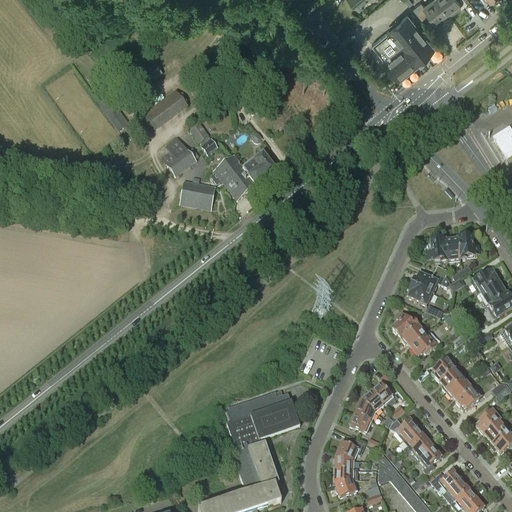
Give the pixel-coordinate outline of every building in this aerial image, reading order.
[(349,0),(357,9),(368,0),(349,0)] [(434,22),(446,13),(440,4),(437,7),(432,0),(430,0),(423,5),(421,3),(413,9),(422,19),(429,14),(434,22)] [(432,0),(437,7),(440,4),(446,13),(447,13),(449,15),(452,15),(460,9),(460,6),(459,4),(460,3),(457,0),(432,0)] [(432,48),(407,16),(400,22),(398,19),(390,26),(391,29),(387,32),(387,33),(371,45),(384,61),(383,61),(399,82),(415,70),(413,68),(417,65),(414,62),(432,48)] [(148,59),(120,81),(134,100),(162,77),(148,59)] [(104,92),(94,99),(93,100),(118,133),(128,126),(104,92)] [(173,92),(141,117),(152,133),(185,108),(173,92)] [(209,139),(200,126),(188,134),(198,148),(209,139)] [(511,135),(511,134),(509,130),(495,139),(508,161),(511,158),(511,137),(511,136),(511,135)] [(250,137),(250,141),(254,144),(257,145),(259,143),(259,139),(256,135),(253,135),(250,137)] [(170,154),(161,162),(175,179),(195,164),(176,141),(166,149),(170,154)] [(218,151),(211,142),(200,150),(207,159),(218,151)] [(233,160),(214,175),(215,176),(211,179),(217,187),(221,183),(237,203),(256,189),(255,188),(275,172),(262,156),(243,172),(233,160)] [(184,186),(180,207),(210,212),(214,191),(184,186)] [(451,201),(453,199),(446,191),(444,193),(451,201)] [(457,242),(458,263),(467,262),(466,260),(474,259),(474,257),(479,257),(478,249),(473,249),(472,239),(457,241),(457,242)] [(440,265),(446,264),(444,242),(430,244),(431,254),(426,255),(427,263),(432,262),(432,264),(440,263),(440,265)] [(446,264),(458,263),(457,242),(445,243),(445,242),(444,242),(446,264)] [(438,276),(445,279),(448,273),(437,268),(434,274),(438,276)] [(457,276),(460,281),(471,274),(468,269),(457,276)] [(498,284),(494,278),(496,277),(492,271),(472,284),(480,296),(498,284)] [(449,286),(445,279),(438,276),(434,274),(434,276),(433,276),(430,281),(418,276),(416,281),(414,280),(411,287),(431,296),(436,286),(440,287),(445,289),(449,286)] [(455,284),(460,282),(460,281),(457,276),(452,279),(455,284)] [(460,282),(455,284),(449,289),(453,295),(464,288),(460,282)] [(506,297),(498,284),(480,296),(488,308),(506,297)] [(431,296),(411,287),(407,294),(410,295),(408,300),(426,308),(431,296)] [(511,303),(507,296),(506,297),(488,308),(496,321),(511,310),(511,303)] [(425,315),(431,317),(436,319),(439,313),(428,309),(425,315)] [(457,309),(450,314),(453,320),(461,315),(457,309)] [(391,331),(400,342),(417,328),(413,322),(410,325),(402,315),(395,321),(399,325),(391,331)] [(425,337),(417,328),(400,342),(400,343),(402,342),(409,350),(425,337)] [(453,345),(462,337),(459,332),(449,341),(453,345)] [(466,340),(470,346),(482,339),(478,333),(466,340)] [(482,339),(470,346),(474,352),(492,341),(489,335),(482,339)] [(425,337),(409,350),(418,361),(423,356),(425,358),(438,347),(429,336),(426,338),(425,337)] [(462,337),(453,345),(457,350),(466,343),(462,337)] [(474,356),(469,361),(472,365),(478,360),(474,356)] [(430,375),(439,385),(454,372),(457,370),(449,360),(430,375)] [(496,365),(490,369),(494,375),(500,371),(496,365)] [(462,382),(454,372),(439,385),(442,389),(441,390),(445,396),(462,382)] [(381,379),(379,380),(386,388),(391,383),(384,376),(381,379)] [(462,382),(445,396),(450,401),(452,400),(454,404),(470,391),(462,382)] [(380,386),(376,390),(375,390),(371,392),(372,394),(371,394),(383,409),(385,407),(387,410),(390,410),(395,406),(395,403),(397,402),(394,398),(392,400),(380,386)] [(491,394),(495,398),(507,389),(506,387),(499,387),(491,394)] [(507,389),(495,398),(500,403),(510,394),(507,389)] [(479,401),(470,391),(454,404),(463,414),(479,401)] [(375,415),(383,409),(371,394),(367,398),(365,397),(362,400),(363,402),(360,404),(375,415)] [(275,395),(264,399),(226,412),(230,425),(274,410),(271,402),(276,401),(275,395)] [(299,428),(291,404),(290,404),(288,397),(276,401),(271,402),(274,410),(230,425),(226,426),(235,451),(258,443),(258,442),(299,428)] [(371,425),(375,415),(360,404),(358,408),(357,408),(355,412),(356,413),(354,418),(371,425)] [(400,409),(392,416),(396,421),(404,414),(400,409)] [(491,412),(474,427),(483,437),(497,425),(500,422),(491,412)] [(366,436),(371,425),(354,418),(353,419),(352,419),(350,423),(351,424),(349,429),(366,436)] [(395,434),(403,443),(418,431),(414,427),(413,426),(409,422),(402,429),(396,423),(390,428),(389,432),(395,434)] [(497,425),(483,437),(487,442),(485,443),(489,447),(504,434),(497,425)] [(422,435),(418,431),(403,443),(410,452),(424,440),(421,437),(422,435)] [(511,443),(504,434),(489,447),(494,454),(496,453),(500,457),(511,447),(511,443)] [(418,461),(433,449),(430,445),(428,445),(424,440),(410,452),(418,461)] [(378,452),(381,446),(369,441),(367,447),(378,452)] [(260,448),(258,443),(235,451),(230,453),(244,493),(207,506),(208,510),(202,511),(257,511),(280,504),(275,488),(279,486),(265,446),(260,448)] [(341,445),(339,451),(337,451),(335,454),(336,456),(353,464),(357,456),(359,457),(364,448),(355,444),(353,450),(341,445)] [(201,446),(196,450),(201,455),(205,451),(201,446)] [(437,453),(433,449),(418,461),(426,471),(423,473),(426,477),(434,470),(432,467),(441,459),(437,455),(437,453)] [(353,464),(336,456),(335,460),(335,462),(333,463),(332,467),(334,469),(334,473),(353,473),(353,464)] [(379,487),(390,483),(398,476),(383,458),(380,459),(378,483),(379,487)] [(335,488),(352,483),(353,483),(357,483),(357,474),(353,473),(334,473),(334,477),(333,478),(333,482),(334,483),(334,486),(335,488)] [(446,493),(461,481),(457,477),(456,477),(452,473),(443,481),(440,477),(431,485),(442,498),(447,494),(446,493)] [(402,481),(398,476),(390,483),(393,488),(402,481)] [(406,485),(402,481),(393,488),(397,493),(406,485)] [(419,490),(424,485),(420,481),(411,488),(415,493),(419,490)] [(454,502),(467,491),(464,487),(465,485),(461,481),(446,493),(447,494),(442,498),(450,507),(454,503),(454,502)] [(335,488),(335,490),(335,491),(336,495),(337,495),(339,501),(357,494),(353,483),(352,483),(335,488)] [(410,490),(406,485),(397,493),(401,497),(410,490)] [(366,493),(368,499),(379,495),(377,489),(366,493)] [(414,494),(410,490),(401,497),(405,502),(414,494)] [(461,511),(476,499),(473,495),(471,496),(467,491),(454,502),(454,503),(450,507),(453,511),(461,511)] [(418,499),(414,494),(405,502),(409,506),(418,499)] [(380,497),(366,502),(368,508),(382,503),(380,497)] [(421,504),(418,499),(409,506),(413,511),(421,504)] [(481,511),(483,510),(480,506),(480,505),(476,499),(461,511),(481,511)]
